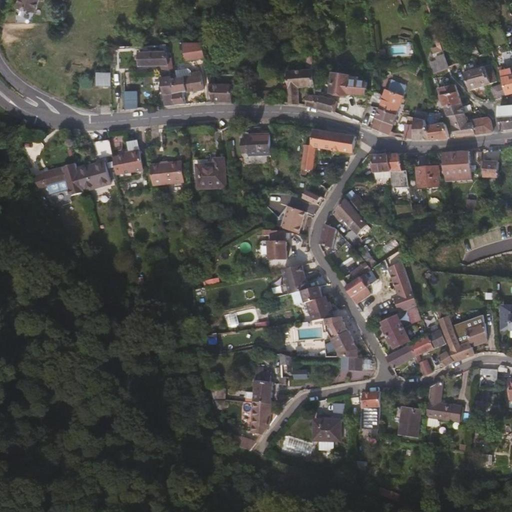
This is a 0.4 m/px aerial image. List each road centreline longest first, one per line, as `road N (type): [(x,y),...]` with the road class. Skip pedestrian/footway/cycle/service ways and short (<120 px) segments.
road 1 (tertiary): [(66,121),(297,113),(373,137)]
road 2 (residential): [(390,384),(315,249),(320,219),(373,137)]
road 3 (residential): [(390,384),(307,396),(251,460)]
road 4 (tertiary): [(373,137),(412,146),(511,137)]
road 5 (residential): [(511,362),(472,361),(423,382),(390,384)]
